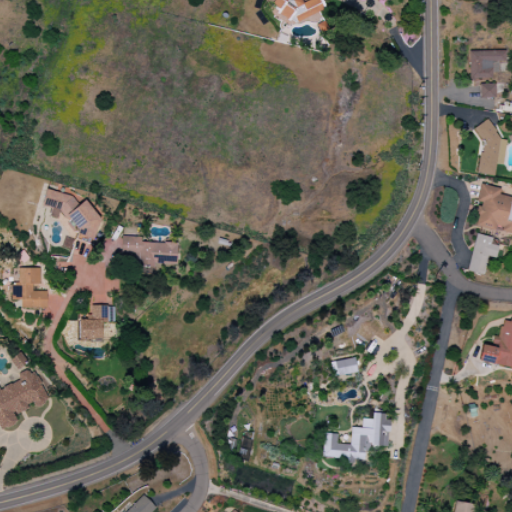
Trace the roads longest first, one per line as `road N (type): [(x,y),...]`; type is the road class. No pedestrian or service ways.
road 1 (residential): [(0,502),(132,458),(271,331),(378,266),(426,189),(432,0)]
road 2 (residential): [(404,511),(452,274)]
road 3 (residential): [(132,458),(48,349),(78,284)]
road 4 (residential): [(410,220),(457,281),(511,290)]
